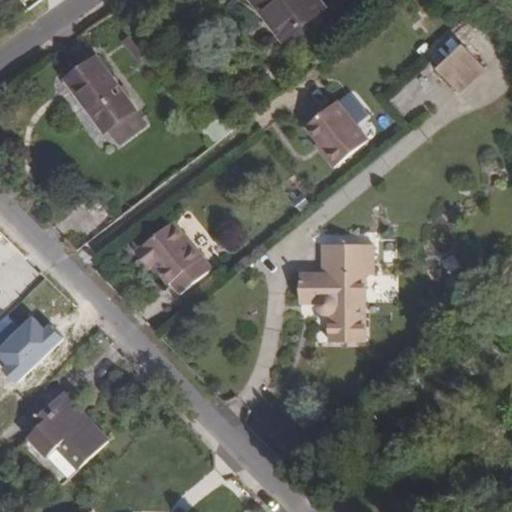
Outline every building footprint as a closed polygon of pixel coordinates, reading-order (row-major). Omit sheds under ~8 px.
[(329,0),(254,0),(286,43),(334,7),(329,0)] [(138,62),(146,56),(131,36),(123,42),(138,62)] [(463,45),(438,70),(461,93),(486,69),(463,45)] [(149,127),(98,58),(72,77),(91,103),(86,106),(104,131),(108,128),(122,147),(149,127)] [(435,121),(458,101),(428,65),(389,98),(403,115),(419,102),(435,121)] [(351,92),(339,101),(308,126),(327,150),(325,152),(337,167),(370,140),(358,125),(370,116),(351,92)] [(213,268),(174,221),(137,251),(150,267),(153,264),(169,283),(172,282),(182,294),(213,268)] [(303,303),(320,302),(321,308),(324,312),(329,315),(333,315),(333,342),(368,342),(368,274),(375,274),(375,244),(325,244),(325,274),(303,274),(303,303)] [(46,329),(34,316),(0,348),(0,356),(9,366),(3,372),(17,386),(65,339),(51,325),(46,329)] [(39,428),(30,438),(49,458),(60,448),(81,470),(110,441),(64,393),(34,423),(39,428)] [(30,438),(24,444),(64,486),(81,470),(60,448),(49,458),(30,438)]
